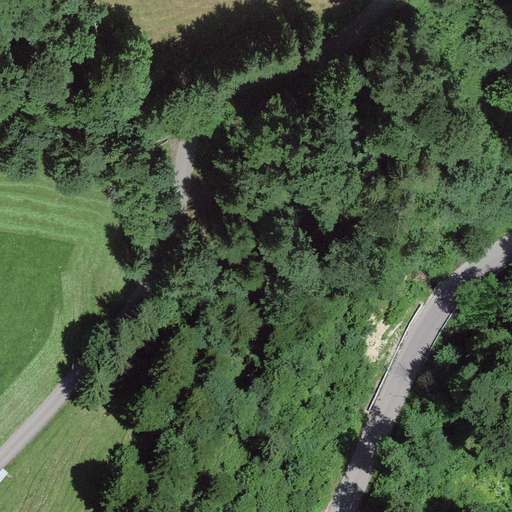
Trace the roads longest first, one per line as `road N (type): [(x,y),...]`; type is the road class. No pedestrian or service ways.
road 1 (unclassified): [(381,0),(361,29),(235,88),(205,112),(178,211),(122,324),(0,459)]
road 2 (tertiary): [(511,245),(434,309),(341,511)]
